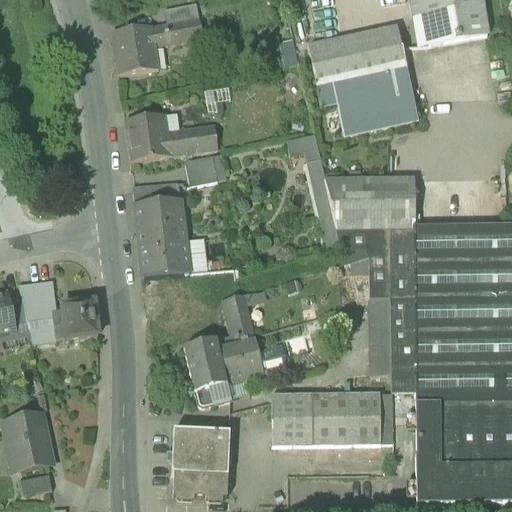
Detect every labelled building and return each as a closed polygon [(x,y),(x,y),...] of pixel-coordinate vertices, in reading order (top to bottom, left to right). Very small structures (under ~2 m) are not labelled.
[(486,41),(479,0),(418,0),(427,52),(486,41)] [(163,15),(166,29),(199,23),(196,8),(163,15)] [(110,38),(117,80),(158,75),(155,53),(203,43),(199,23),(166,29),(152,32),(110,38)] [(308,53),(312,73),(400,54),(396,33),(308,53)] [(282,46),(288,70),(297,68),(292,43),(282,46)] [(337,110),(344,143),(417,127),(409,91),(407,92),(403,75),(406,74),(401,54),(400,54),(312,73),(312,74),(321,114),(337,110)] [(130,167),(170,162),(167,142),(164,119),(124,125),(130,167)] [(179,140),(167,142),(170,162),(217,155),(214,130),(178,135),(179,140)] [(307,168),(320,165),(314,138),(286,145),(290,162),(304,159),(307,168)] [(184,166),(190,192),(217,186),(212,161),(184,166)] [(320,165),(307,168),(312,193),(325,190),(320,165)] [(414,462),(415,511),(511,509),(511,231),(415,233),(414,184),(325,185),(344,271),(368,265),(369,305),(389,305),(390,305),(391,379),(391,398),(398,398),(398,403),(405,403),(405,398),(415,398),(416,462),(414,462)] [(132,192),(140,267),(187,262),(181,207),(180,207),(178,188),(132,191),(132,192)] [(312,193),(319,224),(332,220),(325,190),(312,193)] [(339,252),(332,220),(319,224),(326,255),(339,252)] [(189,278),(187,262),(140,267),(142,282),(189,278)] [(297,285),(285,288),(288,299),(301,296),(297,285)] [(19,295),(21,301),(25,317),(55,313),(55,312),(52,286),(35,288),(35,293),(19,295)] [(243,300),(246,312),(267,307),(264,295),(243,300)] [(0,297),(0,342),(16,339),(14,331),(9,304),(7,296),(0,297)] [(263,381),(263,380),(257,357),(246,312),(243,300),(224,305),(230,330),(234,345),(229,346),(228,342),(183,353),(194,398),(197,411),(201,413),(229,406),(225,390),(263,381)] [(21,301),(9,304),(14,331),(27,329),(25,317),(21,301)] [(369,357),(370,381),(391,379),(390,305),(389,305),(369,305),(369,357)] [(93,307),(61,311),(61,318),(65,345),(98,340),(93,307)] [(25,317),(27,329),(53,325),(52,319),(61,318),(61,311),(56,312),(55,313),(25,317)] [(52,319),(53,325),(55,346),(65,345),(61,318),(52,319)] [(32,349),(55,346),(53,325),(27,329),(32,349)] [(278,351),(257,357),(263,380),(284,375),(278,351)] [(271,451),(379,450),(378,400),(271,401),(271,451)] [(379,450),(392,450),(392,428),(391,400),(385,400),(378,400),(379,450)] [(10,443),(17,476),(52,469),(45,435),(41,436),(38,422),(0,429),(4,445),(10,443)] [(171,480),(173,480),(227,483),(229,438),(173,436),(171,480)] [(10,443),(4,445),(10,477),(17,476),(10,443)] [(226,504),(227,483),(173,480),(172,501),(226,504)] [(19,488),(22,502),(50,497),(47,483),(19,488)]
